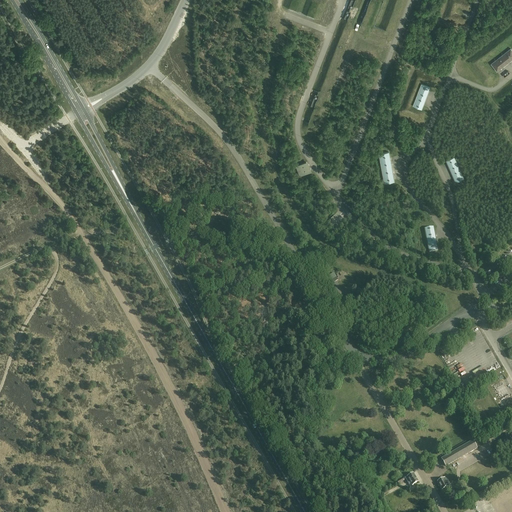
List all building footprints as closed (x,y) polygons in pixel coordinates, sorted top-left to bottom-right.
[(355,0),(355,1),(351,0),(348,8),(350,9),(349,12),(347,11),(344,19),(347,20),(320,92),(318,91),(317,95),(315,94),(310,107),(314,108),(308,123),(314,125),(323,101),(325,102),(328,95),(326,95),(361,0),(355,0)] [(369,0),(361,22),(374,27),(383,0),(369,0)] [(491,64),(497,71),(506,64),(505,63),(507,61),(508,63),(511,59),(511,50),(510,48),(491,64)] [(421,110),(430,88),(421,84),(413,106),(421,110)] [(394,181),(389,152),(379,154),(384,183),(394,181)] [(446,160),(455,182),(464,178),(454,157),(446,160)] [(306,162),(296,166),(300,176),(310,172),(306,162)] [(343,223),(336,215),(328,222),(335,230),(343,223)] [(438,250),(433,227),(425,229),(429,252),(438,250)] [(503,266),(499,260),(482,273),(487,279),(503,266)] [(329,275),(333,282),(338,280),(334,273),(329,275)] [(330,288),(335,298),(342,294),(337,284),(330,288)] [(511,443),(511,441),(511,433),(511,432),(511,433),(508,435),(508,434),(506,436),(507,437),(500,441),(503,446),(510,442),(511,443)] [(472,441),(442,459),(446,466),(476,448),(472,441)] [(413,474),(406,478),(405,478),(409,484),(411,483),(412,485),(418,482),(413,474)] [(437,482),(442,490),(449,485),(447,482),(445,478),(437,482)]
